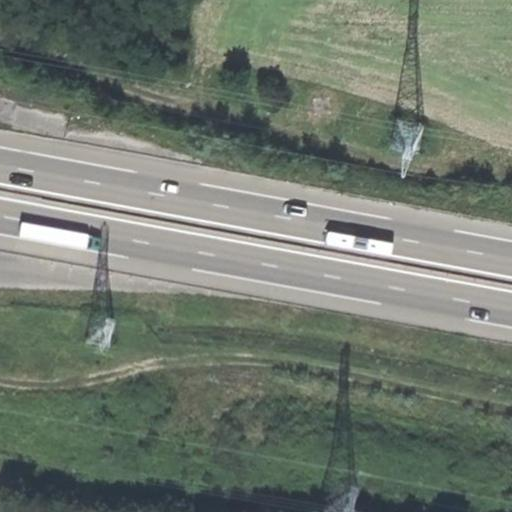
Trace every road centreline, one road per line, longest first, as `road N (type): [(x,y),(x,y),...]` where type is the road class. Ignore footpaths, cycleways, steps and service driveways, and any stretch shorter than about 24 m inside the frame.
road 1 (track): [(0,37),(159,99),(402,167),(511,179)]
road 2 (trunk): [(511,261),(0,167)]
road 3 (track): [(0,380),(95,379),(194,355),(269,358),(511,410)]
road 4 (trunk): [(0,217),(511,309)]
